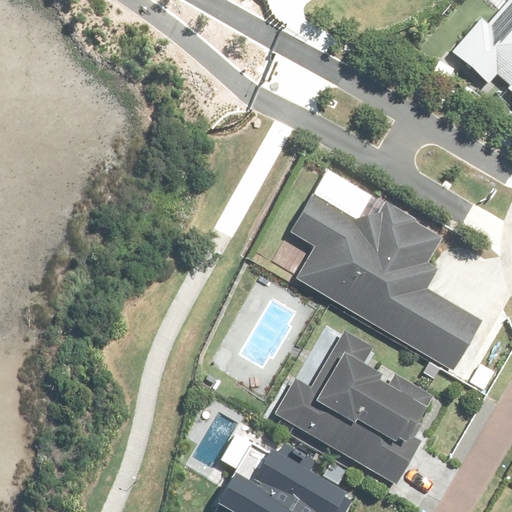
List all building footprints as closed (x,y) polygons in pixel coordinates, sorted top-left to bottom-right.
[(511,0),(489,26),(482,20),(453,54),(490,86),(500,75),(511,85),(506,91),(511,96),(511,0)] [(445,55),(431,74),(449,87),(463,68),(445,55)] [(314,243),(292,282),(455,374),(482,327),(485,321),(427,288),(435,275),(419,266),(438,233),(383,202),(379,209),(369,226),(313,194),(292,231),(314,243)] [(372,348),(346,332),(311,388),(296,379),(274,415),(393,487),(425,435),(414,428),(434,397),(380,364),(375,373),(361,365),(372,348)] [(249,480),(237,472),(217,504),(229,511),(346,511),(356,497),(340,487),(348,473),(316,453),(311,460),(283,442),(278,451),(271,446),(249,480)]
